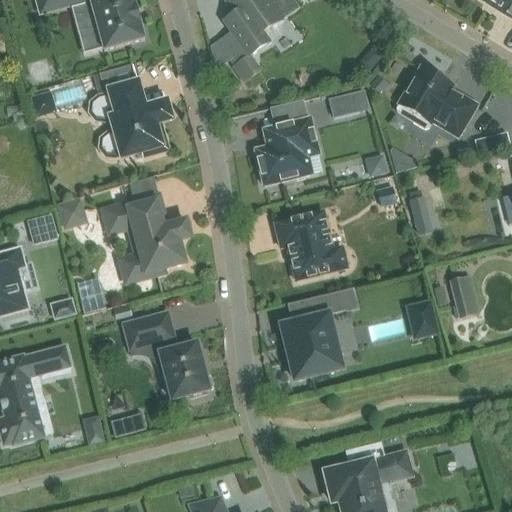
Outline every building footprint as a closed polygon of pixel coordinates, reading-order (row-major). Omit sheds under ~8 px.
[(35,0),(38,10),(47,15),(90,3),(104,53),(145,42),(133,0),(35,0)] [(234,15),(223,23),(230,33),(248,59),(270,43),(264,34),(282,22),(281,21),(298,9),(292,0),(226,0),(225,1),(234,15)] [(511,0),(484,0),(489,3),(490,0),(495,0),(501,4),(497,11),(511,20),(511,0)] [(378,56),(388,63),(398,47),(388,40),(378,56)] [(235,68),(245,82),(254,76),(244,61),(235,68)] [(424,71),(421,69),(398,106),(414,116),(412,119),(413,124),(424,131),(429,130),(432,124),(458,140),(478,107),(452,92),(454,88),(437,79),(439,77),(436,73),(433,71),(430,69),(426,69),(424,71)] [(379,77),(370,86),(379,93),(387,84),(379,77)] [(167,151),(160,124),(171,121),(166,104),(144,110),(137,85),(110,92),(110,96),(98,99),(89,104),(88,116),(95,124),(105,125),(109,124),(111,133),(107,134),(99,140),(98,151),(105,160),(115,161),(122,159),(144,153),(145,157),(167,151)] [(365,91),(328,100),(333,119),(369,110),(365,91)] [(51,93),(30,99),(35,118),(56,112),(51,93)] [(263,132),(264,135),(267,149),(255,152),(263,188),(308,177),(304,160),(319,156),(310,121),(263,132)] [(507,134),(474,142),(477,154),(510,146),(507,134)] [(469,146),(456,149),(458,158),(471,155),(469,146)] [(392,149),(390,153),(396,175),(417,169),(419,166),(392,149)] [(393,182),(397,201),(411,198),(408,179),(393,182)] [(392,188),(376,192),(381,208),(396,204),(392,188)] [(423,199),(409,203),(417,237),(432,233),(423,199)] [(81,201),(56,208),(63,231),(77,227),(84,214),(81,201)] [(186,223),(184,223),(167,228),(160,202),(141,207),(136,204),(103,212),(109,236),(129,231),(131,239),(135,237),(140,256),(136,258),(142,281),(165,275),(164,271),(185,265),(179,242),(190,239),(186,223)] [(457,203),(445,206),(449,220),(461,216),(457,203)] [(275,226),(281,251),(288,249),(292,265),(292,268),(293,272),(294,275),(295,279),(296,283),(347,271),(342,250),(332,252),(323,214),(275,226)] [(0,255),(0,318),(28,311),(17,271),(24,269),(20,251),(0,255)] [(98,280),(77,285),(84,315),(105,310),(98,280)] [(470,306),(464,280),(449,283),(456,309),(470,306)] [(444,288),(434,290),(438,308),(448,305),(444,288)] [(353,291),(287,307),(292,325),(288,327),(296,359),(290,360),(295,382),(342,371),(328,318),(358,310),(353,291)] [(404,308),(413,343),(441,336),(432,301),(404,308)] [(71,302),(52,307),(55,321),(75,316),(71,302)] [(157,345),(172,402),(189,397),(190,400),(207,396),(206,393),(209,392),(197,346),(176,351),(174,341),(175,341),(168,314),(123,326),(130,353),(157,345)] [(0,400),(5,421),(0,422),(0,434),(4,448),(12,445),(12,447),(44,439),(39,421),(42,420),(31,377),(50,372),(53,367),(68,363),(65,349),(23,360),(23,358),(0,364),(0,400)] [(88,447),(104,443),(99,419),(83,422),(88,447)] [(119,423),(111,425),(115,440),(123,438),(119,423)] [(339,504),(341,511),(396,511),(390,485),(414,479),(408,454),(324,475),(325,477),(321,478),(324,493),(329,492),(329,495),(330,495),(332,505),(339,504)] [(224,511),(220,501),(190,508),(191,511),(224,511)]
